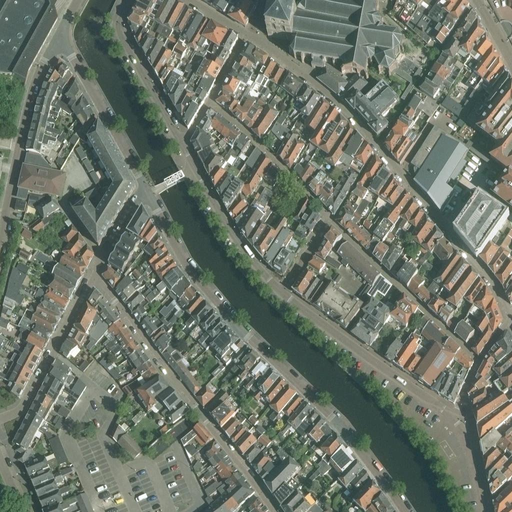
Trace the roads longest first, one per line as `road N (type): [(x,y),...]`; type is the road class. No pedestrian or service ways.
road 1 (unclassified): [(404,511),(338,424),(184,263),(148,195)]
road 2 (residential): [(246,38),(348,115),(493,285),(509,318)]
road 3 (residential): [(262,492),(94,276)]
road 4 (unclassified): [(281,292),(451,418)]
road 5 (residential): [(478,363),(329,219)]
road 6 (residential): [(0,236),(28,98),(57,41)]
road 7 (unclassified): [(148,195),(57,41)]
road 8 (residential): [(0,420),(29,400),(94,276)]
road 9 (residential): [(329,219),(209,102)]
road 10 (unclassified): [(125,0),(118,31),(182,147)]
road 11 (unclassified): [(194,169),(243,253),(281,292)]
